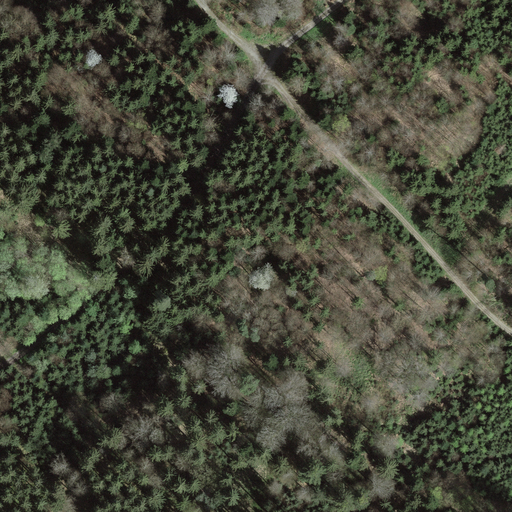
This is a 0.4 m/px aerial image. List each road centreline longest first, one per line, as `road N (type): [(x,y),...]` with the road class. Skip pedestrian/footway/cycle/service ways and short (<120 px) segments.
road 1 (track): [(349,0),(263,67),(196,194),(155,245),(0,371)]
road 2 (track): [(511,337),(198,0)]
